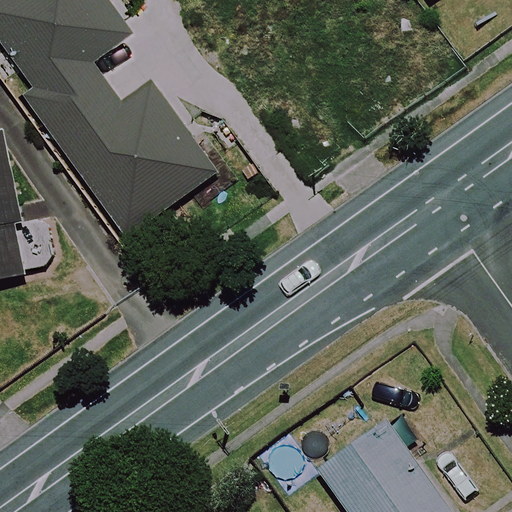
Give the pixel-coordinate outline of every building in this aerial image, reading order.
[(231,109),(161,0),(44,0),(148,162),(231,109)] [(363,0),(194,0),(194,1),(343,56),(363,0)] [(271,43),(237,28),(214,44),(262,113),(301,85),(271,43)] [(26,238),(18,205),(1,140),(0,140),(0,284),(28,277),(19,240),(26,238)] [(442,511),(386,428),(321,471),(348,511),(442,511)]
